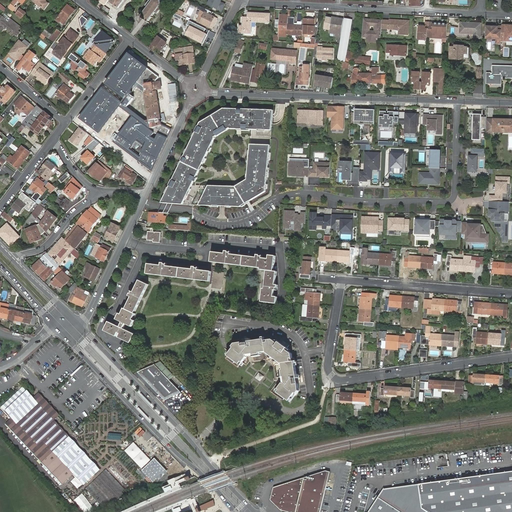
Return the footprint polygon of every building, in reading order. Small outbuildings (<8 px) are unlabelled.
[(14,0),(8,8),(14,13),(17,9),(14,7),(18,2),(19,2),(20,2),(23,3),(25,0),(14,0)] [(45,1),(45,0),(33,0),(32,1),(44,9),(48,4),(45,1)] [(123,0),(111,0),(110,2),(118,8),(123,0)] [(161,5),(160,1),(158,0),(152,0),(152,2),(150,1),(146,6),(148,7),(140,17),(142,19),(142,20),(145,22),(145,21),(147,22),(155,13),(157,14),(162,6),(161,5)] [(225,4),(221,2),(221,0),(210,0),(208,5),(222,11),(225,4)] [(74,10),(67,5),(56,20),(60,23),(61,21),(64,24),(74,10)] [(213,12),(199,6),(197,9),(201,11),(198,16),(200,16),(197,22),(213,29),(217,18),(211,15),(213,12)] [(20,9),(15,15),(16,15),(19,17),(21,19),(26,13),(20,9)] [(240,26),(239,33),(251,34),(252,23),(270,23),(270,14),(248,13),(247,18),(243,18),(243,26),(240,26)] [(6,20),(1,15),(0,16),(0,26),(3,29),(6,29),(6,28),(17,36),(20,32),(18,31),(21,28),(9,18),(7,18),(6,20)] [(79,20),(82,28),(88,20),(82,15),(79,20)] [(280,15),(279,35),(279,37),(287,37),(287,35),(288,25),(288,17),(288,15),(280,15)] [(288,17),(288,25),(287,35),(303,36),(303,34),(304,25),(295,25),(295,17),(288,17)] [(341,38),(344,19),(339,18),(339,20),(337,19),(337,18),(332,17),(330,29),(336,30),(336,35),(335,37),(341,38)] [(381,39),(381,28),(382,20),(371,19),(371,21),(364,20),(363,37),(381,39)] [(304,20),(304,25),(303,34),(313,34),(314,20),(304,20)] [(371,58),(366,57),(347,55),(352,21),(345,20),(338,61),(345,62),(346,62),(370,65),(371,59),(371,58)] [(382,20),(381,28),(398,29),(398,35),(408,35),(409,21),(403,21),(402,22),(400,22),(399,20),(389,20),(389,21),(382,20)] [(418,39),(426,39),(426,37),(427,29),(428,30),(428,29),(429,22),(425,22),(424,25),(424,26),(420,26),(419,26),(418,39)] [(433,22),(429,22),(428,29),(432,29),(431,37),(445,38),(446,23),(433,22)] [(474,38),(480,38),(481,24),(460,23),(460,34),(474,35),(474,38)] [(183,35),(202,44),(207,34),(188,25),(183,35)] [(491,25),(486,25),(485,39),(496,40),(496,44),(501,44),(501,41),(502,27),(498,26),(498,25),(494,25),(494,26),(491,26),(491,25)] [(507,26),(502,26),(502,27),(501,41),(511,41),(511,26),(511,28),(507,28),(507,26)] [(71,29),(55,50),(63,56),(79,36),(71,29)] [(50,39),(54,43),(61,33),(57,30),(50,39)] [(94,44),(105,53),(112,44),(111,39),(102,32),(93,44),(94,44)] [(166,43),(157,37),(150,47),(154,50),(156,47),(161,50),(166,43)] [(20,63),(25,56),(22,54),(30,44),(25,40),(22,43),(20,41),(11,52),(15,55),(13,57),(20,63)] [(43,49),(47,45),(41,40),(37,44),(43,49)] [(242,45),(238,43),(234,52),(239,54),(242,45)] [(94,66),(98,61),(97,61),(100,57),(102,58),(105,53),(94,44),(90,49),(89,51),(85,56),(83,58),(94,66)] [(461,58),(464,58),(468,58),(469,49),(468,47),(464,47),(464,48),(463,47),(457,46),(457,44),(453,44),(453,46),(451,46),(451,48),(450,59),(455,59),(460,60),(461,58)] [(391,55),(407,56),(407,47),(387,46),(387,53),(391,53),(391,55)] [(189,50),(188,47),(180,48),(175,49),(177,61),(179,61),(180,65),(195,62),(193,49),(189,50)] [(315,47),(315,49),(313,58),(322,59),(322,60),(327,61),(327,59),(332,59),(333,49),(322,48),(322,47),(318,47),(315,47)] [(20,63),(16,68),(20,71),(23,67),(29,72),(37,62),(32,59),(37,52),(32,48),(20,64),(20,63)] [(297,52),(272,49),(271,60),(290,62),(290,64),(295,65),(297,52)] [(63,56),(55,50),(53,53),(61,59),(63,56)] [(72,53),(68,58),(72,60),(70,63),(72,65),(70,68),(74,71),(76,71),(79,72),(77,74),(83,79),(85,77),(86,77),(89,73),(85,70),(82,69),(84,67),(86,68),(88,66),(81,60),(72,53)] [(148,69),(128,53),(80,118),(99,134),(120,107),(133,116),(115,141),(152,170),(167,138),(159,134),(157,139),(151,137),(155,133),(150,129),(148,123),(127,108),(135,98),(130,93),(148,69)] [(99,62),(106,54),(105,53),(102,58),(100,57),(97,61),(98,61),(99,62)] [(39,62),(31,73),(34,76),(37,73),(39,75),(41,77),(40,78),(46,83),(52,76),(46,71),(47,69),(39,62)] [(234,67),(231,79),(249,83),(253,66),(245,64),(243,70),(234,67)] [(253,72),(251,81),(257,83),(260,74),(263,74),(265,66),(257,64),(256,71),(254,70),(254,72),(253,72)] [(299,73),(299,78),(299,85),(309,85),(309,65),(304,65),(304,67),(304,73),(299,73)] [(487,74),(487,84),(501,85),(501,79),(511,78),(511,66),(492,66),(492,74),(487,74)] [(365,83),(365,74),(360,74),(360,69),(353,69),(351,83),(365,83)] [(370,74),(365,74),(365,83),(386,84),(385,75),(377,76),(376,69),(370,69),(370,74)] [(444,70),(433,69),(432,82),(437,83),(437,81),(439,81),(439,83),(439,90),(442,90),(444,70)] [(420,72),(412,72),(411,84),(416,84),(416,90),(420,90),(420,82),(421,82),(421,79),(419,79),(420,72)] [(422,72),(421,79),(421,82),(420,82),(420,90),(424,91),(425,85),(429,85),(430,73),(422,72)] [(61,73),(58,76),(67,84),(71,80),(64,74),(63,75),(61,73)] [(332,88),(334,78),(329,78),(321,76),(316,75),(315,85),(332,88)] [(161,81),(144,84),(148,123),(150,129),(162,126),(157,90),(162,89),(161,81)] [(56,94),(68,104),(74,96),(70,92),(71,90),(64,84),(62,87),(56,94)] [(0,87),(0,98),(5,103),(7,101),(7,102),(15,92),(7,85),(3,90),(0,87)] [(474,87),(474,96),(482,97),(482,87),(481,87),(474,87)] [(26,114),(29,116),(35,108),(20,96),(14,104),(17,106),(26,114)] [(27,118),(24,122),(38,133),(50,119),(51,120),(52,118),(37,105),(35,108),(29,116),(27,118)] [(24,116),(26,114),(17,106),(15,108),(24,116)] [(332,129),(343,130),(344,107),(333,107),(332,129)] [(375,121),(375,109),(355,109),(355,121),(375,121)] [(214,139),(231,131),(239,131),(271,132),(272,120),(273,112),(223,111),(199,123),(170,184),(174,186),(175,184),(192,185),(206,156),(214,139)] [(299,111),(298,122),(306,123),(307,125),(311,125),(313,123),(316,123),(316,125),(323,126),(323,112),(299,111)] [(394,123),(394,111),(388,111),(388,115),(386,115),(386,111),(380,111),(379,127),(390,127),(390,123),(394,123)] [(418,122),(418,114),(406,114),(406,118),(399,118),(399,122),(399,123),(406,123),(405,132),(416,132),(416,125),(416,122),(418,122)] [(442,129),(443,114),(423,114),(423,123),(428,123),(428,129),(437,129),(442,129)] [(486,117),(481,117),(481,114),(473,114),(473,116),(471,116),(471,131),(473,131),(472,137),(481,138),(481,126),(481,123),(486,123),(486,119),(486,117)] [(15,117),(9,123),(13,126),(18,120),(15,117)] [(511,119),(494,120),(493,131),(511,131),(511,119)] [(79,128),(70,140),(77,145),(86,133),(79,128)] [(0,143),(3,140),(7,144),(10,141),(0,131),(0,143)] [(88,145),(89,144),(94,139),(91,136),(85,143),(88,145)] [(94,149),(99,143),(94,139),(89,144),(94,149)] [(13,158),(10,156),(7,160),(9,161),(8,162),(18,169),(30,153),(21,147),(13,158)] [(266,188),(270,147),(250,147),(247,182),(238,187),(266,188)] [(440,168),(440,150),(430,150),(430,168),(440,168)] [(95,157),(88,151),(81,158),(88,164),(95,157)] [(379,170),(380,153),(365,152),(364,172),(367,179),(372,179),(372,169),(379,170)] [(405,168),(406,154),(390,154),(390,168),(394,168),(401,168),(405,168)] [(477,172),(478,156),(469,156),(468,172),(477,172)] [(48,161),(42,169),(51,176),(58,168),(48,161)] [(88,172),(100,181),(108,171),(105,169),(106,168),(98,161),(88,172)] [(122,170),(126,165),(121,161),(118,165),(117,167),(122,170)] [(309,169),(309,167),(304,167),(304,162),(289,161),(289,174),(297,175),(299,175),(299,176),(309,176),(309,169)] [(359,172),(360,168),(355,167),(354,173),(352,173),(352,162),(340,161),(340,166),(343,166),(343,180),(351,180),(351,183),(359,183),(359,181),(359,172)] [(329,177),(329,163),(314,162),(314,169),(309,169),(309,176),(329,177)] [(114,172),(117,167),(118,165),(114,163),(109,169),(114,172)] [(133,171),(126,166),(119,176),(123,179),(124,177),(128,180),(127,182),(131,184),(136,176),(131,173),(133,171)] [(108,181),(113,173),(106,168),(105,169),(108,171),(103,177),(108,181)] [(439,184),(440,168),(430,168),(430,173),(420,173),(419,179),(424,184),(439,184)] [(42,169),(38,174),(48,181),(51,176),(42,169)] [(59,180),(62,182),(70,175),(68,172),(59,180)] [(367,179),(364,172),(359,172),(359,181),(367,181),(367,179)] [(507,193),(507,183),(510,183),(510,178),(497,177),(496,194),(503,195),(503,193),(507,193)] [(37,179),(30,188),(36,193),(32,198),(37,202),(39,199),(46,190),(43,187),(45,184),(37,179)] [(82,187),(71,180),(63,191),(74,199),(82,187)] [(51,184),(50,182),(46,186),(53,192),(57,188),(51,184)] [(182,205),(192,185),(175,184),(174,186),(170,184),(161,204),(182,205)] [(248,204),(266,194),(266,188),(238,187),(237,187),(235,188),(208,186),(199,206),(240,208),(248,204)] [(57,188),(53,192),(50,195),(51,196),(55,193),(58,196),(62,191),(58,187),(57,188)] [(28,203),(20,197),(12,208),(13,209),(12,208),(9,212),(13,215),(16,211),(20,213),(24,208),(25,209),(29,205),(27,204),(28,203)] [(36,203),(30,198),(28,201),(37,208),(39,205),(36,203)] [(504,220),(504,214),(508,214),(509,202),(502,202),(490,201),(489,216),(492,216),(492,221),(496,221),(496,226),(498,226),(498,230),(502,234),(502,236),(503,236),(503,241),(507,241),(508,220),(504,220)] [(42,207),(39,205),(37,208),(32,214),(35,218),(42,207)] [(101,215),(91,208),(88,211),(87,211),(77,225),(87,235),(91,230),(90,229),(98,219),(98,218),(101,215)] [(4,211),(1,216),(12,223),(15,220),(4,211)] [(42,219),(39,223),(46,232),(57,218),(48,211),(42,219)] [(300,231),(300,223),(305,223),(306,213),(301,213),(301,216),(298,216),(298,214),(294,214),(294,212),(285,211),(285,228),(289,228),(289,225),(295,225),(295,231),(300,231)] [(164,217),(164,214),(149,213),(149,222),(163,223),(163,222),(166,222),(166,217),(164,217)] [(331,227),(332,216),(324,216),(324,218),(320,218),(316,218),(317,217),(317,213),(311,213),(310,230),(316,230),(316,225),(324,225),(324,227),(331,228),(331,227)] [(340,231),(340,215),(332,215),(332,216),(331,227),(336,227),(336,231),(340,231)] [(352,231),(352,216),(340,215),(340,231),(352,231)] [(383,230),(384,221),(379,221),(379,217),(373,217),(373,218),(368,218),(368,217),(363,217),(362,232),(368,232),(368,231),(373,231),(373,233),(378,233),(378,230),(383,230)] [(405,220),(389,219),(388,231),(409,232),(410,222),(405,222),(405,221),(405,220)] [(417,235),(430,235),(430,230),(434,230),(434,226),(431,226),(431,220),(426,220),(420,220),(415,220),(415,233),(417,235)] [(462,223),(462,222),(457,222),(455,220),(452,220),(452,221),(446,221),(446,220),(441,220),(440,235),(447,235),(451,235),(451,239),(456,239),(456,231),(461,231),(462,225),(462,223)] [(120,227),(112,223),(111,226),(105,237),(114,241),(119,230),(118,230),(120,227)] [(487,234),(483,225),(480,225),(480,224),(471,223),(471,225),(462,225),(461,231),(461,233),(466,234),(466,238),(478,238),(477,241),(488,242),(489,234),(487,234)] [(20,237),(8,224),(0,231),(0,234),(11,246),(20,237)] [(40,225),(27,231),(32,244),(42,240),(41,237),(46,232),(40,225)] [(71,233),(81,242),(87,235),(77,225),(74,228),(75,229),(71,233)] [(154,228),(151,228),(150,232),(148,232),(147,241),(153,241),(153,242),(160,243),(161,233),(154,232),(154,228)] [(67,237),(65,240),(75,249),(81,242),(71,233),(68,238),(67,237)] [(63,238),(48,255),(59,266),(64,260),(65,260),(71,253),(78,260),(80,256),(81,254),(75,249),(65,240),(63,238)] [(102,246),(96,243),(91,255),(104,261),(110,248),(103,244),(102,246)] [(337,262),(338,250),(326,250),(326,246),(323,246),(322,253),(325,253),(325,258),(325,261),(337,262)] [(351,251),(338,250),(337,262),(350,263),(350,255),(354,255),(354,249),(351,248),(351,251)] [(367,264),(379,265),(380,254),(367,253),(368,249),(363,249),(363,255),(362,255),(362,265),(367,265),(367,264)] [(267,289),(265,289),(264,289),(262,302),(277,304),(278,298),(274,297),(275,290),(277,291),(278,285),(275,285),(277,272),(274,272),(276,257),(269,256),(269,259),(262,258),(262,256),(257,255),(257,258),(230,254),(231,252),(225,251),(225,254),(212,252),(211,261),(224,263),(224,262),(230,262),(230,263),(256,266),(261,266),(261,267),(269,268),(268,284),(267,289)] [(379,265),(392,266),(392,261),(392,258),(396,258),(396,251),(391,251),(390,255),(380,254),(379,265)] [(39,276),(45,281),(49,278),(53,273),(60,267),(59,266),(48,255),(46,252),(43,254),(39,255),(41,258),(32,268),(39,276)] [(408,267),(421,268),(422,256),(409,255),(409,252),(406,252),(405,259),(405,262),(408,263),(408,267)] [(422,256),(421,268),(434,269),(434,261),(437,262),(438,255),(438,254),(435,254),(434,257),(422,256)] [(450,270),(462,271),(463,260),(451,259),(451,255),(448,255),(447,263),(451,263),(450,266),(450,270)] [(463,260),(462,271),(475,272),(476,267),(480,267),(480,264),(480,258),(473,257),(472,261),(463,260)] [(302,274),(300,274),(300,278),(308,279),(308,275),(310,275),(312,258),(304,258),(304,262),(303,263),(303,269),(302,274)] [(492,273),(505,274),(505,263),(493,262),(493,259),(489,258),(489,264),(493,265),(492,267),(492,273)] [(267,271),(265,289),(267,289),(268,284),(269,268),(261,267),(261,266),(256,266),(230,263),(230,262),(224,262),(224,263),(211,261),(211,262),(261,268),(261,270),(267,271)] [(81,275),(80,274),(79,278),(86,281),(88,278),(95,281),(100,270),(87,263),(81,275)] [(198,279),(210,281),(212,272),(198,270),(199,268),(193,267),(193,269),(167,266),(167,264),(162,263),(161,266),(148,264),(147,272),(160,274),(161,274),(166,274),(166,275),(192,278),(197,278),(198,279)] [(38,277),(39,276),(32,268),(30,270),(38,277)] [(63,271),(51,284),(54,287),(55,286),(56,287),(57,286),(60,289),(68,282),(71,279),(68,277),(63,271)] [(210,282),(210,281),(198,279),(197,278),(192,278),(166,275),(166,274),(161,274),(160,274),(147,272),(147,274),(210,282)] [(215,273),(214,283),(214,287),(222,288),(223,274),(215,273)] [(133,313),(147,284),(140,281),(134,293),(132,292),(129,296),(131,298),(126,309),(125,309),(122,315),(120,314),(117,320),(120,321),(119,325),(121,326),(120,328),(109,322),(105,331),(117,337),(119,333),(121,334),(119,338),(131,344),(135,334),(124,329),(126,324),(132,327),(135,321),(133,320),(132,319),(134,314),(133,313)] [(75,283),(69,289),(72,292),(78,286),(75,283)] [(149,285),(147,284),(133,313),(134,314),(135,314),(149,285)] [(84,294),(86,291),(78,288),(75,290),(70,301),(82,307),(88,295),(84,294)] [(308,305),(319,306),(320,294),(317,293),(313,293),(313,290),(301,289),(301,292),(306,292),(305,300),(308,301),(308,305)] [(361,296),(360,309),(371,310),(372,298),(376,298),(376,294),(369,294),(369,297),(364,297),(361,296)] [(402,308),(402,297),(390,296),(389,299),(386,299),(385,309),(388,310),(388,309),(396,310),(397,307),(402,308)] [(415,298),(402,297),(402,308),(414,308),(414,311),(417,311),(418,301),(414,301),(415,298)] [(444,311),(445,300),(432,299),(432,300),(432,302),(429,302),(428,311),(428,312),(431,312),(431,310),(439,311),(444,311)] [(458,301),(445,300),(444,311),(457,312),(457,311),(461,311),(461,305),(457,304),(458,301)] [(490,314),(491,303),(479,303),(479,304),(478,306),(475,306),(475,313),(478,313),(490,314)] [(504,304),(491,303),(490,314),(503,315),(507,315),(507,311),(503,311),(504,308),(504,304)] [(308,305),(303,304),(303,317),(301,317),(301,320),(310,321),(310,318),(313,318),(318,318),(319,306),(308,305)] [(15,311),(8,309),(6,317),(13,319),(15,311)] [(371,310),(360,309),(359,322),(364,322),(364,326),(373,327),(374,323),(370,322),(371,310)] [(23,312),(15,311),(13,319),(21,321),(23,312)] [(35,315),(23,312),(21,321),(33,323),(35,315)] [(429,344),(442,345),(442,335),(430,334),(430,327),(427,327),(426,338),(420,337),(419,346),(426,346),(427,339),(429,339),(429,344)] [(476,343),(488,344),(489,333),(477,332),(477,329),(473,329),(473,335),(476,336),(476,339),(476,343)] [(386,346),(398,347),(399,337),(387,336),(387,332),(383,331),(383,338),(386,339),(386,342),(386,346)] [(489,333),(488,344),(500,345),(501,337),(505,338),(505,331),(502,331),(501,333),(501,334),(489,333)] [(442,335),(442,345),(455,346),(455,347),(458,347),(459,333),(456,332),(455,336),(442,335)] [(399,337),(398,347),(410,348),(411,341),(415,341),(415,334),(406,333),(405,337),(399,337)] [(346,334),(345,349),(356,350),(357,338),(361,338),(361,335),(346,334)] [(282,388),(280,391),(277,394),(283,398),(285,395),(289,398),(294,392),(295,393),(298,389),(297,382),(296,383),(295,378),(298,377),(297,374),(296,374),(293,357),(292,357),(291,352),(285,348),(287,346),(285,344),(283,346),(282,348),(279,346),(280,345),(282,342),(280,341),(278,342),(273,339),(269,339),(268,337),(253,340),(252,338),(250,339),(250,342),(245,343),(245,342),(238,343),(234,349),(235,350),(231,356),(229,355),(227,358),(239,366),(241,364),(243,361),(248,354),(254,353),(262,352),(268,351),(282,361),(283,368),(284,376),(285,382),(281,388),(282,388)] [(356,350),(345,349),(344,362),(348,363),(352,363),(351,366),(360,367),(361,364),(355,363),(356,350)] [(255,355),(254,353),(248,354),(243,361),(244,362),(248,356),(255,355)] [(169,381),(174,376),(161,363),(140,371),(166,398),(180,391),(169,381)] [(140,371),(138,372),(165,401),(182,393),(180,391),(166,398),(140,371)] [(259,372),(255,378),(260,382),(264,376),(259,372)] [(486,381),(487,375),(474,374),(473,376),(470,376),(469,383),(473,384),(473,382),(482,383),(483,381),(486,381)] [(500,376),(487,375),(486,381),(490,382),(489,383),(499,384),(499,385),(503,385),(503,379),(500,378),(500,376)] [(442,387),(442,381),(429,380),(429,383),(425,383),(425,390),(429,390),(429,388),(438,389),(438,387),(442,387)] [(458,394),(463,395),(464,392),(464,383),(455,382),(442,381),(442,387),(442,389),(445,389),(448,390),(455,390),(454,394),(458,394)] [(4,424),(61,484),(72,474),(82,485),(99,470),(53,420),(58,415),(38,393),(32,398),(22,387),(0,406),(0,408),(9,419),(4,424)] [(397,394),(398,388),(385,387),(384,389),(381,388),(380,396),(384,396),(384,394),(394,395),(394,393),(397,394)] [(411,389),(398,388),(397,394),(401,394),(401,395),(410,396),(410,398),(414,398),(414,391),(411,391),(411,389)] [(366,395),(354,394),(353,400),(353,401),(353,404),(370,405),(371,393),(366,392),(366,395)] [(353,400),(354,394),(340,393),(340,395),(337,395),(336,402),(340,402),(340,400),(350,401),(350,400),(353,400)] [(147,432),(142,436),(147,441),(151,437),(147,432)] [(133,442),(124,451),(141,469),(150,460),(133,442)] [(143,472),(153,483),(158,478),(159,480),(167,473),(155,460),(143,472)] [(105,470),(85,489),(104,508),(124,489),(105,470)] [(296,511),(320,511),(330,472),(326,471),(305,478),(301,491),(296,511)] [(511,511),(511,471),(419,484),(422,508),(428,511),(511,511)] [(284,511),(296,511),(301,491),(305,478),(273,488),(270,501),(281,511),(284,511)] [(384,489),(378,497),(400,511),(428,511),(422,508),(419,484),(384,489)] [(364,489),(359,510),(364,511),(370,490),(364,489)] [(81,493),(73,500),(83,511),(87,511),(93,508),(81,493)] [(400,511),(378,497),(368,511),(400,511)]
